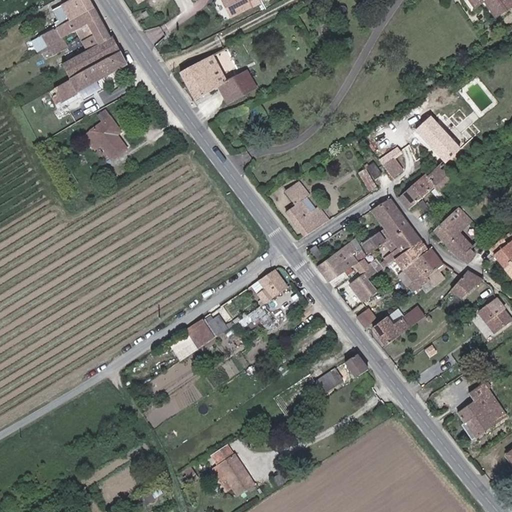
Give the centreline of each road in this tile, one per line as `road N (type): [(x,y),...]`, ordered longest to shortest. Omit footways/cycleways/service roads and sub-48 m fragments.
road 1 (unclassified): [(291,250),(0,435)]
road 2 (primary): [(503,511),(291,250)]
road 3 (primary): [(291,250),(109,0)]
